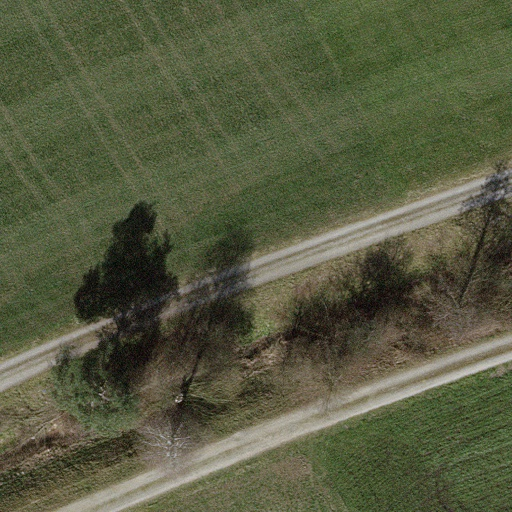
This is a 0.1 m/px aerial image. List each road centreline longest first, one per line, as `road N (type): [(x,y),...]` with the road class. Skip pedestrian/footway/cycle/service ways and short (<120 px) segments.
road 1 (track): [(0,368),(511,172)]
road 2 (track): [(81,511),(218,446),(511,348)]
